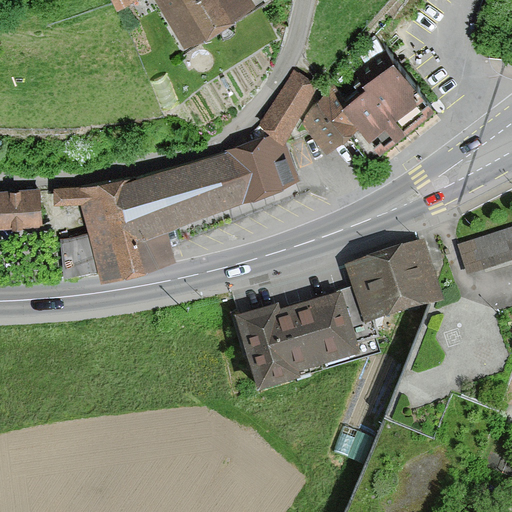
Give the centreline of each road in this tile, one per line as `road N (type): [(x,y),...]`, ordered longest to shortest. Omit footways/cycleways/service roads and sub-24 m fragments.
road 1 (primary): [(0,301),(93,294),(268,255),(352,226),(486,154)]
road 2 (motorway): [(511,160),(378,511)]
road 3 (motorway): [(429,511),(511,301)]
